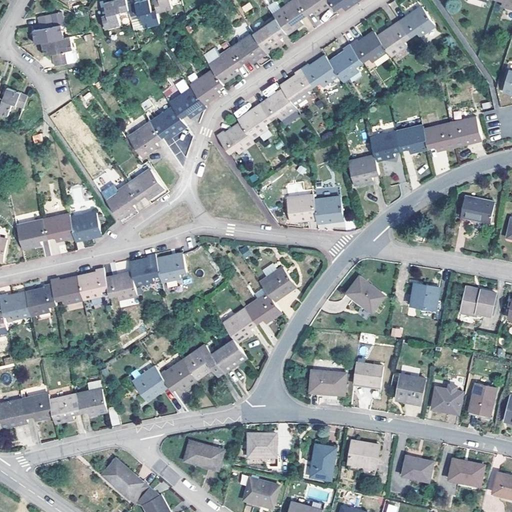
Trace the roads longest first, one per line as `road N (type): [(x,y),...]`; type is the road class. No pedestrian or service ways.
road 1 (residential): [(376,0),(216,111),(184,191)]
road 2 (residential): [(265,415),(511,448)]
road 3 (residential): [(265,415),(272,372),(298,320),(360,245)]
road 4 (residential): [(360,245),(413,200),(511,157)]
road 5 (residential): [(206,226),(360,245)]
road 6 (residential): [(360,245),(511,275)]
road 7 (residential): [(2,472),(21,460),(139,434)]
road 8 (residential): [(139,434),(265,415)]
road 9 (residential): [(86,260),(206,226)]
road 10 (residential): [(184,191),(86,260)]
